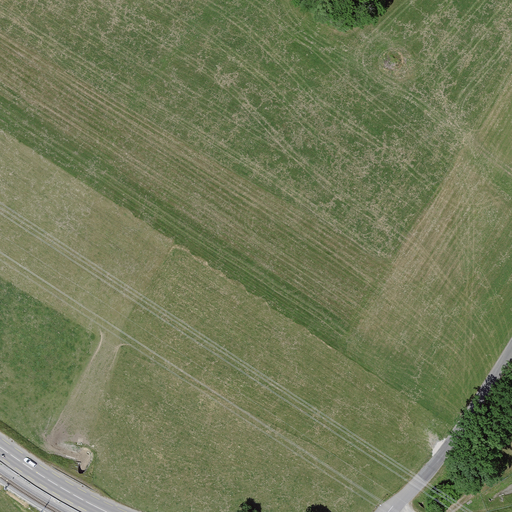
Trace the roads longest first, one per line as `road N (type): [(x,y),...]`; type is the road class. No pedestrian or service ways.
road 1 (tertiary): [(511,361),(388,511)]
road 2 (secondary): [(102,511),(0,448)]
